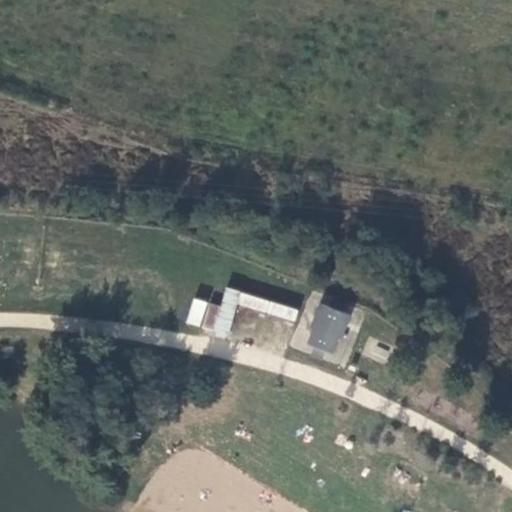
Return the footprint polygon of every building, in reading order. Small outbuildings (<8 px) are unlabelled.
[(226,268),(207,263),(204,273),(223,279),(226,268)] [(223,280),(203,274),(200,284),(220,290),(223,280)] [(220,292),(202,287),(200,296),(218,301),(220,292)] [(226,287),(214,330),(228,334),(237,303),(295,321),(299,308),(226,287)] [(206,301),(193,296),(185,320),(198,324),(206,301)] [(351,314),(320,302),(310,327),(313,328),(307,343),(315,346),(325,350),(332,353),(335,347),(338,338),(341,339),(351,314)] [(325,350),(315,346),(311,355),(322,359),(325,350)]
